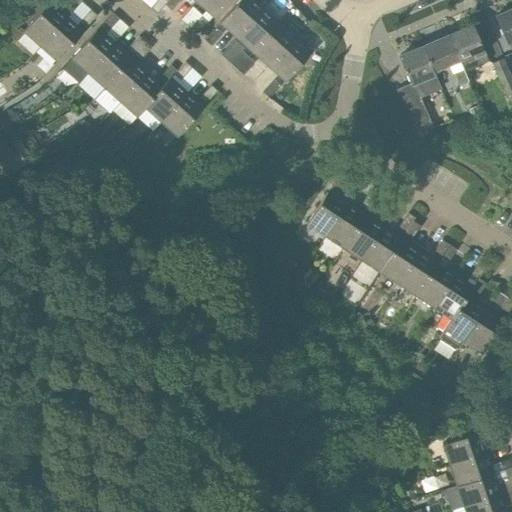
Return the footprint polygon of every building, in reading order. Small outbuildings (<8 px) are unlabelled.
[(165,5),(168,1),(166,0),(157,0),(151,8),(157,14),(165,5)] [(169,0),(168,1),(165,5),(171,11),(180,0),(169,0)] [(198,0),(197,2),(214,17),(228,0),(198,0)] [(240,0),(220,23),(236,38),(261,10),(250,0),(240,0)] [(24,32),(40,47),(65,19),(49,4),(24,32)] [(511,52),(511,9),(497,16),(511,52)] [(86,29),(97,16),(91,10),(79,23),(86,29)] [(236,38),(253,52),(278,25),(261,10),(236,38)] [(108,32),(119,20),(113,14),(101,26),(108,32)] [(197,34),(209,22),(202,16),(191,28),(197,34)] [(65,19),(40,47),(57,62),(82,34),(65,19)] [(253,52),(269,67),(294,39),(278,25),(253,52)] [(488,61),(485,54),(473,26),(449,36),(464,72),(465,72),(479,66),(488,61)] [(205,41),(211,47),(223,34),(216,28),(205,41)] [(71,59),(88,74),(113,46),(97,31),(71,59)] [(465,72),(464,72),(449,36),(424,47),(435,74),(449,67),(452,75),(455,75),(460,87),(469,82),(465,72)] [(127,49),(134,55),(145,43),(139,37),(127,49)] [(294,39),(269,67),(285,82),(311,54),(294,39)] [(145,43),(134,55),(140,61),(151,48),(145,43)] [(88,74),(104,89),(129,60),(113,46),(88,74)] [(434,74),(435,74),(424,47),(399,57),(410,84),(395,91),(414,124),(428,118),(420,99),(441,90),(434,74)] [(231,64),(237,70),(248,57),(242,51),(231,64)] [(248,57),(237,70),(243,75),(255,63),(248,57)] [(506,99),(511,96),(511,78),(504,59),(492,64),(506,99)] [(104,89),(120,102),(145,74),(129,60),(104,89)] [(177,71),(177,72),(174,75),(180,81),(192,68),(185,62),(177,71)] [(177,72),(177,71),(171,66),(159,78),(165,83),(166,84),(170,80),(174,75),(177,72)] [(137,117),(144,109),(162,89),(161,88),(145,74),(120,102),(137,117)] [(165,83),(161,88),(162,89),(144,109),(145,110),(160,123),(186,94),(170,80),(166,84),(165,83)] [(274,80),(263,93),(269,99),(280,86),(274,80)] [(218,92),(211,86),(200,98),(206,104),(218,92)] [(177,138),(189,124),(203,109),(186,94),(160,123),(177,138)] [(480,112),(476,104),(468,108),(472,116),(480,112)] [(4,113),(6,117),(12,127),(22,121),(16,112),(14,113),(11,108),(4,113)] [(432,128),(428,118),(414,124),(419,133),(432,128)] [(96,132),(84,121),(72,130),(82,143),(96,132)] [(28,133),(24,126),(18,130),(22,137),(28,133)] [(24,140),(30,150),(42,142),(36,132),(24,140)] [(4,138),(0,140),(0,173),(19,162),(4,138)] [(45,147),(36,152),(40,159),(49,153),(45,147)] [(339,193),(348,179),(341,174),(331,188),(339,193)] [(306,225),(325,237),(346,205),(327,193),(306,225)] [(368,212),(370,209),(377,198),(369,193),(360,207),(368,212)] [(379,194),(377,198),(370,209),(378,214),(386,199),(379,194)] [(325,237),(343,249),(364,217),(346,205),(325,237)] [(399,228),(406,232),(413,222),(415,218),(408,213),(399,228)] [(343,249),(361,261),(382,229),(364,217),(343,249)] [(413,222),(406,232),(404,235),(411,240),(420,226),(413,222)] [(361,261),(379,273),(400,241),(382,229),(361,261)] [(433,255),(440,259),(449,245),(442,240),(433,255)] [(379,273),(397,285),(418,253),(400,241),(379,273)] [(449,245),(440,259),(447,264),(456,250),(449,245)] [(397,285),(415,296),(436,265),(418,253),(397,285)] [(476,283),(479,279),(486,269),(478,264),(469,278),(476,283)] [(415,296),(433,308),(454,277),(436,265),(415,296)] [(466,298),(467,299),(470,294),(473,289),(472,288),(454,277),(433,308),(451,320),(466,298)] [(473,289),(470,294),(477,298),(486,284),(479,279),(476,283),(472,288),(473,289)] [(372,290),(366,306),(380,311),(386,295),(372,290)] [(456,349),(458,350),(463,341),(464,342),(484,311),(467,299),(466,298),(451,320),(439,337),(440,339),(439,340),(454,350),(456,349)] [(511,307),(511,300),(507,298),(498,312),(506,317),(511,307)] [(484,311),(464,342),(482,354),(503,323),(484,311)] [(358,313),(354,319),(361,323),(365,318),(358,313)] [(399,343),(394,350),(402,355),(407,348),(399,343)] [(491,438),(503,434),(500,426),(488,430),(491,438)] [(449,467),(485,455),(478,433),(441,445),(449,467)] [(456,486),(456,487),(492,475),(485,455),(449,467),(456,486)] [(502,471),(511,467),(511,461),(511,459),(499,463),(502,471)] [(511,467),(502,471),(504,479),(511,476),(511,467)] [(451,511),(463,507),(499,495),(492,475),(456,487),(456,486),(444,490),(451,511)] [(411,498),(409,491),(402,493),(405,501),(411,498)] [(463,507),(464,511),(504,511),(499,495),(463,507)]
